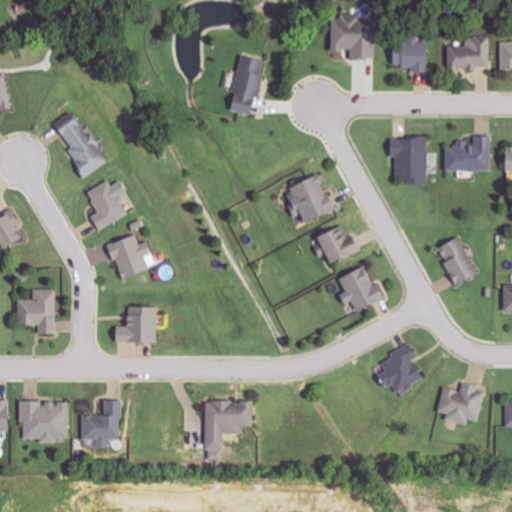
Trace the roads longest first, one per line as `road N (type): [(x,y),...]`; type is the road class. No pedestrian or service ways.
road 1 (residential): [(511,354),(483,353),(437,320),(320,105),(511,104)]
road 2 (residential): [(0,366),(304,365),(426,304)]
road 3 (residential): [(21,156),(79,260),(86,367)]
